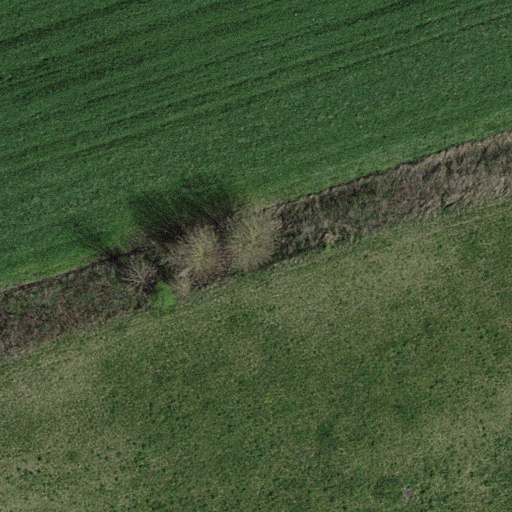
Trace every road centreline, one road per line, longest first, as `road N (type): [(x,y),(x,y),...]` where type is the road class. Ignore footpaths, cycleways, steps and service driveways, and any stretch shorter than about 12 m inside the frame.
road 1 (motorway): [(511,248),(0,414)]
road 2 (motorway): [(125,511),(511,385)]
